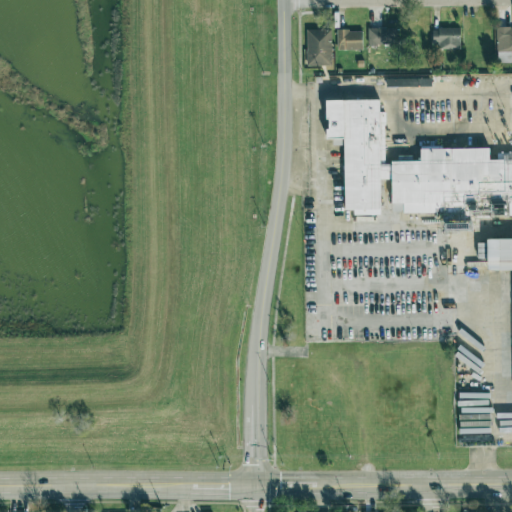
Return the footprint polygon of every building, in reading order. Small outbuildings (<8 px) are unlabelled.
[(365,46),(394,45),(393,27),(364,28),(365,46)] [(511,51),(511,27),(493,27),(494,63),(509,63),(509,52),(511,51)] [(457,29),(429,28),(428,47),(456,48),(457,29)] [(327,29),(302,30),(304,66),(328,66),(327,29)] [(334,50),(359,50),(358,30),(334,31),(334,50)] [(382,79),(382,87),(428,86),(428,78),(382,79)] [(323,98),(380,98),(381,157),(418,157),(418,144),(440,144),(440,156),(453,156),(453,146),(488,146),(488,156),(511,156),(511,266),(485,266),(485,234),(510,234),(510,212),(392,213),(391,167),(376,167),(377,211),(343,211),(343,134),(323,134),(323,98)]
